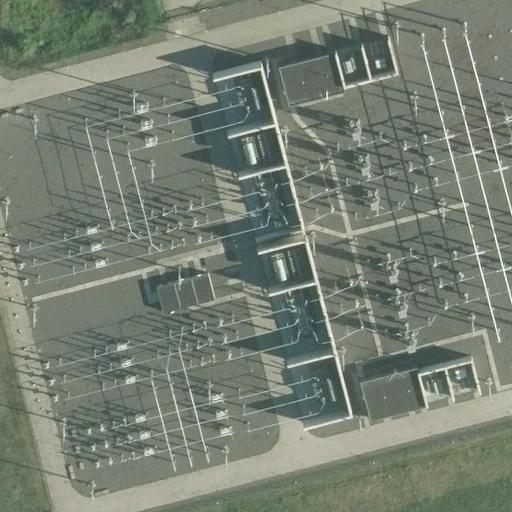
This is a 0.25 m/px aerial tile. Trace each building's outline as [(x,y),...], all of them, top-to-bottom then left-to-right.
[(334,49),(277,64),(287,103),(344,89),(334,49)] [(207,272),(190,277),(196,302),(213,298),(207,272)] [(190,277),(173,281),(179,307),(196,302),(190,277)] [(173,281),(155,286),(162,311),(179,307),(173,281)] [(416,364),(359,379),(369,418),(425,404),(416,369),(417,369),(416,364)]
